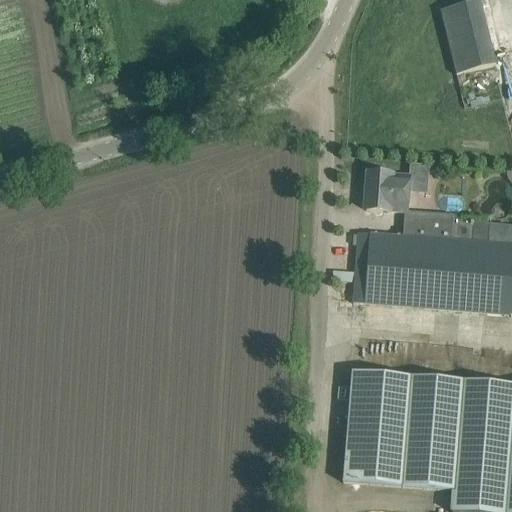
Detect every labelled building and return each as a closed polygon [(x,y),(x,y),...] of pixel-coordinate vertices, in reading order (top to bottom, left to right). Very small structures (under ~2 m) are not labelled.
[(441,12),(456,77),(495,67),(480,3),(441,12)] [(0,113),(12,109),(4,87),(0,88),(0,113)] [(408,215),(409,200),(411,178),(393,177),(369,175),(366,212),(386,214),(390,214),(408,215)] [(439,195),(438,211),(463,212),(464,196),(439,195)] [(511,226),(472,223),(452,222),(451,242),(358,235),(353,305),(511,317),(511,226)] [(343,484),(455,493),(453,511),(511,511),(511,387),(352,375),(343,484)]
